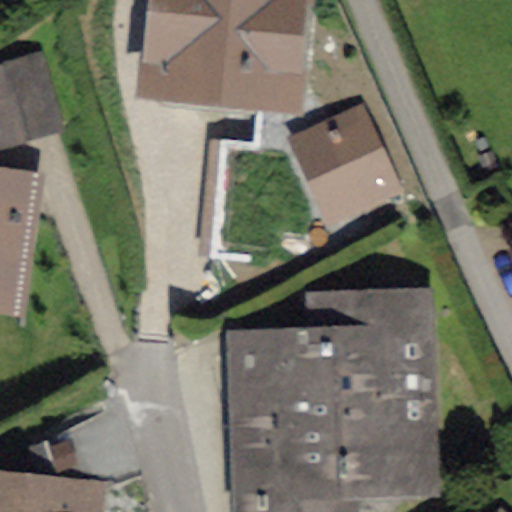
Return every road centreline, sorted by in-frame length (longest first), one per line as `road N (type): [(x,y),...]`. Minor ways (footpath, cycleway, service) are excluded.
road 1 (residential): [(511,356),(352,0)]
road 2 (residential): [(181,511),(134,390)]
